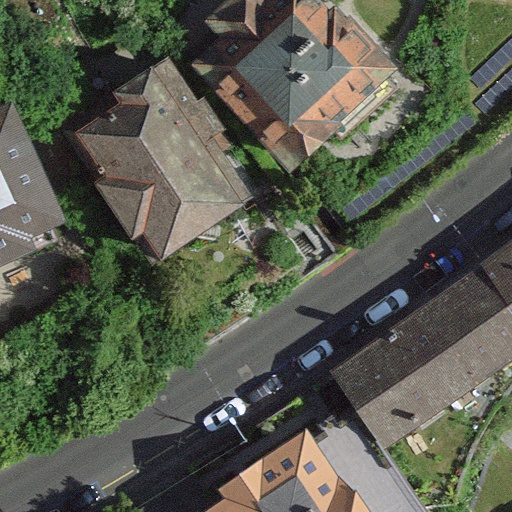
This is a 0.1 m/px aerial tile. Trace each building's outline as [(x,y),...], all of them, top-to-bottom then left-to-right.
[(210,69),(294,163),(384,82),(309,0),(288,0),(267,19),(251,1),(224,26),(239,43),(210,69)] [(467,111),(344,207),(347,220),(484,119),(511,90),(511,33),(469,76),(467,111)] [(169,73),(75,137),(160,263),(255,200),(169,73)] [(10,119),(0,123),(0,259),(62,231),(10,119)] [(511,245),(479,273),(511,318),(511,245)] [(511,318),(479,273),(338,375),(387,449),(511,352),(511,318)] [(362,511),(307,429),(192,505),(197,511),(362,511)]
